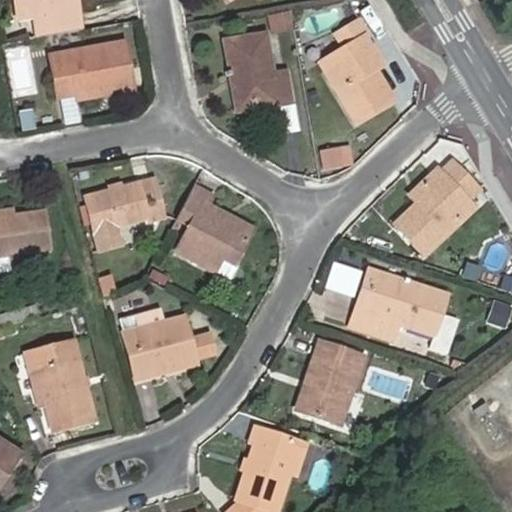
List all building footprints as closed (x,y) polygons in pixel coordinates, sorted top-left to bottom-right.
[(39,15),(44,38),(85,30),(80,0),(18,0),(22,18),(39,15)] [(269,16),(272,34),(296,30),(292,12),(269,16)] [(344,50),(334,55),(342,69),(328,78),(355,124),(393,101),(375,71),(381,67),(363,38),(368,35),(359,20),(335,35),(344,50)] [(223,43),(230,83),(236,82),(240,104),(276,99),(278,105),(291,103),(286,73),(272,75),(266,36),(223,43)] [(48,56),(55,97),(114,87),(115,92),(131,89),(123,43),(48,56)] [(342,69),(334,55),(319,64),(328,78),(342,69)] [(236,82),(230,83),(235,112),(278,105),(276,99),(240,104),(236,82)] [(283,108),(287,134),(302,132),(298,105),(283,108)] [(35,109),(19,113),(24,134),(39,130),(35,109)] [(324,173),(347,168),(342,147),(319,152),(324,173)] [(428,194),(416,205),(395,225),(424,256),(461,222),(451,210),(464,198),(467,201),(474,195),(456,174),(460,170),(453,162),(440,175),(436,171),(421,186),(428,194)] [(480,190),(460,170),(456,174),(474,195),(480,190)] [(153,179),(85,196),(94,230),(145,217),(146,221),(163,216),(153,179)] [(409,197),(416,205),(428,194),(421,186),(409,197)] [(213,197),(193,187),(176,221),(188,228),(175,253),(212,272),(221,258),(233,265),(249,235),(221,221),(224,216),(207,207),(213,197)] [(475,209),(467,201),(464,198),(451,210),(461,222),(475,209)] [(0,211),(0,219),(13,217),(11,210),(0,211)] [(13,217),(0,219),(0,256),(49,250),(44,212),(13,217)] [(252,230),(224,216),(221,221),(249,235),(252,230)] [(13,259),(0,260),(0,272),(15,270),(13,259)] [(327,290),(357,299),(366,273),(335,263),(327,290)] [(401,288),(404,281),(369,269),(355,310),(361,313),(372,278),(401,288)] [(104,298),(118,295),(114,275),(100,277),(104,298)] [(446,296),(404,281),(401,288),(372,278),(361,313),(355,310),(349,328),(390,342),(397,323),(432,335),(439,315),(446,296)] [(111,299),(104,302),(106,310),(114,308),(111,299)] [(511,305),(493,302),(488,326),(510,330),(511,317),(511,305)] [(13,325),(41,318),(38,306),(10,313),(13,325)] [(428,348),(445,354),(456,321),(439,315),(432,335),(428,348)] [(146,373),(195,360),(183,317),(122,334),(135,381),(148,377),(146,373)] [(35,370),(45,405),(52,431),(94,421),(74,342),(23,355),(28,372),(35,370)] [(311,381),(300,413),(341,426),(365,358),(318,342),(305,379),(311,381)] [(196,365),(195,360),(146,373),(148,377),(196,365)] [(37,407),(45,405),(35,370),(28,372),(37,407)] [(294,411),(300,413),(311,381),(305,379),(294,411)] [(481,425),(495,417),(487,403),(473,411),(481,425)] [(510,442),(495,417),(481,425),(496,450),(510,442)] [(249,443),(252,444),(234,500),(269,511),(268,511),(275,511),(289,473),(299,443),(254,428),(249,443)] [(0,466),(0,465),(10,449),(0,442),(0,473),(4,468),(0,466)] [(306,445),(299,443),(289,473),(296,475),(306,445)] [(0,485),(19,455),(10,449),(0,465),(0,466),(4,468),(0,473),(0,485)] [(220,511),(268,511),(269,511),(234,500),(220,511)]
